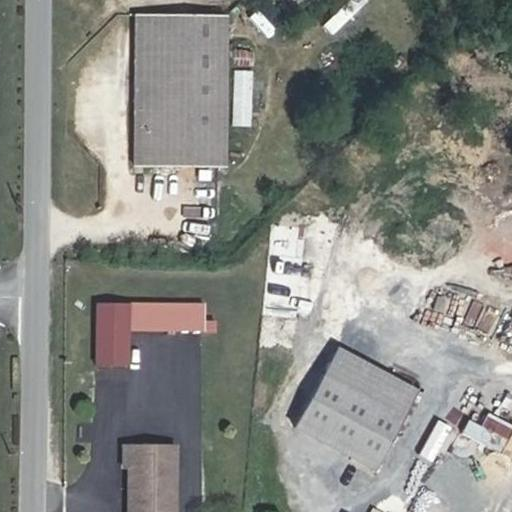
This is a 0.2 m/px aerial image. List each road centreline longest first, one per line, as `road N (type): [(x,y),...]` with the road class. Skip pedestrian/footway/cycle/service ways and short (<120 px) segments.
road 1 (unclassified): [(39,0),(36,299)]
road 2 (unclassified): [(36,299),(27,511)]
